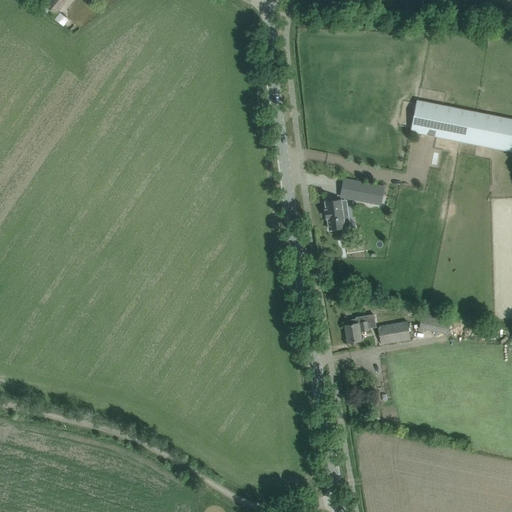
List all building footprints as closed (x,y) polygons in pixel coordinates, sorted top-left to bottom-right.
[(43,4),(40,7),(47,13),(49,10),(55,14),(67,0),(44,0),(42,4),(43,4)] [(511,119),(417,100),(411,131),(417,132),(437,136),(511,151),(511,119)] [(387,186),(394,188),(396,179),(389,178),(387,186)] [(357,182),(354,199),(381,204),(384,187),(357,182)] [(327,210),(325,210),(326,218),(328,218),(329,229),(345,227),(343,219),(348,218),(347,208),(342,209),(341,200),(326,202),(327,210)] [(422,313),(419,329),(448,334),(451,318),(422,313)] [(358,323),(358,324),(345,326),(348,342),(361,340),(359,330),(368,328),(367,321),(358,323)] [(381,344),(391,343),(410,339),(407,322),(378,326),(381,344)]
